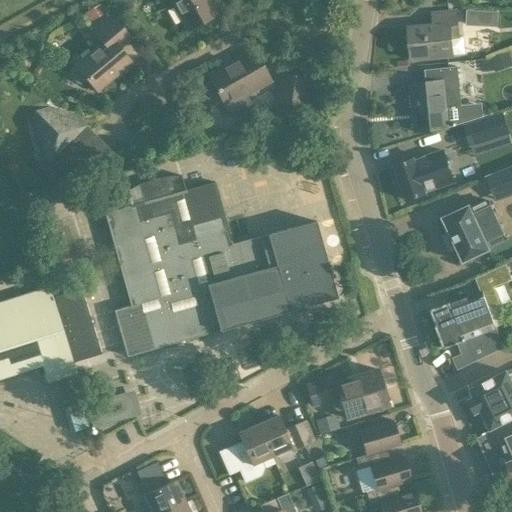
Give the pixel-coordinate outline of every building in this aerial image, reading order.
[(169,0),(188,32),(216,16),(206,0),(169,0)] [(85,13),(89,22),(105,13),(100,4),(85,13)] [(412,60),(451,56),(464,55),(462,35),(459,35),(456,10),(430,13),(431,26),(408,28),(412,60)] [(467,25),(477,25),(478,12),(468,11),(467,25)] [(101,43),(74,66),(69,70),(68,74),(76,83),(80,83),(85,79),(96,92),(131,63),(119,49),(130,39),(112,17),(93,33),(101,43)] [(213,106),(221,101),(225,107),(269,82),(251,50),(207,75),(210,81),(201,86),(200,92),(207,105),(213,106)] [(511,63),(508,52),(490,59),(495,72),(511,64),(511,63)] [(414,132),(448,129),(446,106),(460,104),(457,67),(426,71),(427,82),(410,84),(414,132)] [(281,73),(276,103),(302,107),(307,77),(281,73)] [(107,155),(98,146),(94,150),(79,134),(75,115),(50,108),(31,127),(37,151),(56,156),(71,173),(76,168),(81,173),(91,170),(107,155)] [(502,114),(464,126),(470,146),(508,134),(502,114)] [(454,182),(443,151),(414,161),(414,159),(395,166),(407,200),(426,193),(425,192),(454,182)] [(218,330),(218,332),(220,331),(217,322),(227,319),(228,321),(251,321),(251,322),(253,322),(248,307),(254,305),(254,303),(283,295),(288,312),(289,312),(289,310),(342,295),(342,297),(344,296),(335,266),(334,266),(321,222),(323,221),(322,220),(231,245),(229,245),(212,185),(214,185),(214,183),(185,191),(181,176),(179,177),(154,188),(154,190),(147,192),(146,190),(127,191),(125,192),(130,207),(104,214),(104,215),(106,215),(131,306),(113,311),(126,357),(127,357),(127,355),(218,330)] [(487,201),(470,209),(469,206),(442,218),(449,233),(442,236),(449,252),(456,248),(463,262),(489,250),(488,248),(505,240),(487,201)] [(495,289),(511,282),(511,279),(506,264),(477,278),(483,293),(451,305),(451,304),(432,311),(437,326),(436,327),(437,330),(488,310),(489,310),(501,305),(495,289)] [(47,383),(76,375),(72,362),(52,297),(49,288),(0,302),(0,378),(42,365),(47,383)] [(81,288),(52,297),(72,362),(101,353),(81,288)] [(453,359),(457,370),(504,348),(489,310),(488,310),(437,330),(445,350),(460,344),(465,354),(453,359)] [(320,381),(307,385),(313,405),(339,397),(346,418),(388,406),(377,369),(340,381),(337,373),(319,379),(320,381)] [(89,370),(77,373),(82,391),(94,388),(89,370)] [(470,400),(476,413),(481,411),(481,410),(511,394),(511,381),(507,372),(471,390),(475,398),(470,400)] [(483,413),(491,430),(511,419),(511,394),(481,410),(481,411),(483,413)] [(105,416),(137,408),(134,399),(103,407),(105,416)] [(335,414),(315,420),(319,433),(338,428),(335,414)] [(277,415),(257,424),(272,457),(292,449),(293,452),(305,446),(295,425),(284,430),(277,415)] [(511,419),(491,430),(482,434),(483,435),(485,434),(488,440),(484,442),(490,457),(495,455),(502,471),(504,470),(507,477),(505,478),(511,494),(511,493),(511,419)] [(306,420),(295,425),(305,446),(315,442),(306,420)] [(358,430),(366,455),(379,451),(400,445),(392,420),(358,430)] [(262,462),(272,457),(257,424),(237,433),(241,442),(219,451),(229,474),(239,469),(245,482),(260,475),(263,466),(262,462)] [(366,490),(367,493),(390,486),(410,480),(403,456),(383,462),(379,451),(366,455),(366,456),(356,459),(359,470),(356,471),(362,491),(366,490)] [(322,457),(315,461),(318,468),(325,465),(322,457)] [(143,495),(150,511),(158,511),(184,500),(175,480),(161,487),(151,465),(135,472),(140,483),(133,486),(138,497),(143,495)] [(318,484),(305,490),(314,511),(316,511),(327,507),(318,484)] [(379,501),(382,511),(420,511),(414,491),(393,497),(390,486),(367,493),(370,504),(379,501)] [(295,511),(287,494),(258,506),(261,511),(295,511)] [(189,511),(184,500),(158,511),(189,511)]
